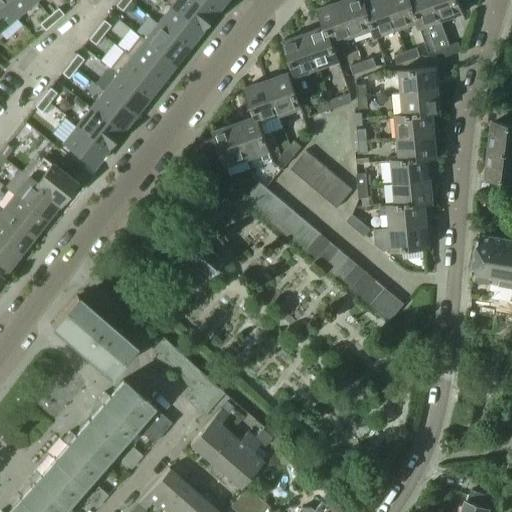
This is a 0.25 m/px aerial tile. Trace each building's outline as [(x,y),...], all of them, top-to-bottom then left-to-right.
[(0,0),(0,31),(17,17),(1,0),(0,0)] [(36,1),(35,0),(1,0),(17,17),(36,1)] [(122,11),(130,1),(127,0),(120,0),(116,6),(122,11)] [(215,13),(198,0),(167,0),(166,2),(165,3),(170,7),(171,6),(201,30),(215,13)] [(224,0),(198,0),(215,13),(224,0)] [(352,35),(339,0),(335,0),(319,6),(325,25),(326,25),(332,42),(333,42),(352,35)] [(363,0),(339,0),(352,35),(372,28),(373,28),(363,0)] [(398,26),(388,0),(363,0),(373,28),(372,28),(374,34),(398,26)] [(411,0),(388,0),(398,26),(417,19),(418,19),(411,0)] [(442,20),(434,0),(411,0),(418,19),(417,19),(419,27),(428,24),(437,49),(447,45),(450,44),(442,20)] [(460,5),(458,0),(434,0),(442,20),(463,12),(460,5)] [(201,30),(171,6),(170,7),(157,23),(188,47),(201,30)] [(58,8),(49,16),(54,22),(64,15),(58,8)] [(45,30),(54,22),(49,16),(40,24),(45,30)] [(110,26),(104,20),(96,30),(103,35),(110,26)] [(188,47),(157,23),(144,39),(144,40),(174,64),(188,47)] [(339,61),(333,42),(332,42),(326,25),(325,25),(306,32),(318,68),(339,61)] [(95,44),(103,35),(96,30),(89,39),(95,44)] [(318,68),(306,32),(285,39),(303,91),(313,88),(307,71),(318,68)] [(174,64),(144,40),(144,39),(140,35),(139,36),(126,52),(131,56),(130,57),(161,80),(174,64)] [(462,50),(461,47),(459,41),(450,44),(447,45),(450,54),(462,50)] [(450,54),(447,45),(437,49),(436,49),(439,58),(450,54)] [(418,47),(407,51),(410,60),(421,56),(418,47)] [(161,80),(130,57),(131,56),(126,52),(123,50),(123,51),(109,68),(109,69),(116,74),(117,74),(147,97),(161,80)] [(410,60),(407,51),(395,55),(399,64),(410,60)] [(83,59),(77,54),(69,64),(76,69),(83,59)] [(373,57),(362,61),(365,70),(377,66),(373,57)] [(365,70),(362,61),(351,65),(354,74),(365,70)] [(68,78),(76,69),(69,64),(62,73),(68,78)] [(440,87),(438,67),(400,71),(401,91),(440,87)] [(300,108),(288,72),(267,79),(279,115),(300,108)] [(147,97),(117,74),(116,74),(104,91),(134,114),(147,97)] [(279,115),(267,79),(245,86),(255,115),(256,115),(259,122),(260,122),(279,115)] [(366,83),(357,84),(358,95),(367,94),(366,83)] [(442,111),(440,87),(401,91),(403,114),(434,111),(434,112),(442,111)] [(57,93),(50,88),(42,98),(49,103),(57,93)] [(134,114),(104,91),(90,107),(121,131),(134,114)] [(332,109),(351,102),(350,92),(329,100),(332,109)] [(369,107),(367,94),(358,95),(359,108),(369,107)] [(42,112),(49,103),(42,98),(35,107),(42,112)] [(332,109),(329,100),(317,104),(320,113),(332,109)] [(121,131),(90,107),(83,117),(77,124),(107,148),(121,131)] [(436,134),(434,112),(434,111),(403,114),(396,114),(398,138),(436,134)] [(269,150),(260,122),(259,122),(256,115),(255,115),(236,122),(249,157),(260,153),(263,160),(270,158),(267,150),(269,150)] [(364,125),(363,115),(355,116),(356,126),(364,125)] [(511,123),(503,122),(495,121),(493,133),(490,135),(489,145),(492,147),(492,148),(511,149),(511,123)] [(249,157),(236,122),(215,129),(216,134),(204,138),(212,161),(224,156),(227,164),(249,157)] [(107,148),(77,124),(63,142),(93,166),(107,148)] [(367,128),(357,129),(358,141),(368,140),(367,128)] [(438,156),(436,134),(398,138),(400,159),(430,156),(430,157),(438,156)] [(294,155),(302,146),(294,139),(286,149),(294,155)] [(369,152),(368,140),(358,141),(359,153),(369,152)] [(0,155),(4,158),(12,149),(5,144),(0,150),(0,155)] [(301,174),(316,157),(306,148),(291,166),(301,174)] [(511,178),(511,149),(492,148),(491,150),(488,152),(487,161),(490,164),(488,176),(511,178)] [(287,164),(294,155),(286,149),(279,158),(287,164)] [(432,178),(430,157),(430,156),(400,159),(393,160),(395,182),(432,178)] [(75,182),(43,157),(27,177),(28,178),(58,202),(59,202),(75,182)] [(310,181),(325,163),(316,157),(301,174),(310,181)] [(319,189),(334,172),(325,163),(310,181),(319,189)] [(328,197),(343,179),(334,172),(319,189),(328,197)] [(366,172),(356,173),(358,186),(368,185),(366,172)] [(58,202),(28,178),(15,194),(46,218),(58,202)] [(434,201),(432,178),(395,182),(396,203),(396,204),(426,201),(426,202),(434,201)] [(353,187),(343,179),(328,197),(338,205),(353,187)] [(260,196),(267,186),(261,180),(253,190),(260,196)] [(369,197),(368,185),(358,186),(359,198),(369,197)] [(260,211),(275,193),(267,186),(260,196),(252,204),(260,211)] [(260,196),(253,190),(246,199),(252,204),(260,196)] [(270,219),(285,201),(275,193),(260,211),(270,219)] [(46,218),(15,194),(2,211),(32,235),(46,218)] [(280,227),(294,209),(285,201),(270,219),(280,227)] [(427,215),(426,202),(426,201),(396,204),(396,203),(389,204),(391,227),(428,224),(427,215)] [(304,217),(294,209),(280,227),(288,235),(304,217)] [(0,237),(19,252),(32,235),(2,211),(0,213),(0,237)] [(356,228),(362,221),(353,213),(347,220),(356,228)] [(297,242),(312,224),(304,217),(288,235),(297,242)] [(372,229),(362,221),(356,228),(366,236),(372,229)] [(307,250),(322,232),(312,224),(297,242),(307,250)] [(429,233),(428,224),(391,227),(375,228),(377,244),(384,250),(430,246),(429,233)] [(331,239),(322,232),(307,250),(316,258),(331,239)] [(511,238),(492,235),(481,233),(471,278),(511,286),(511,238)] [(0,264),(6,269),(19,252),(0,237),(0,264)] [(326,266),(341,248),(331,239),(316,258),(326,266)] [(200,241),(192,242),(186,249),(187,257),(208,275),(222,259),(200,241)] [(334,273),(349,255),(341,248),(326,266),(334,273)] [(344,281),(358,263),(349,255),(334,273),(344,281)] [(368,271),(358,263),(344,281),(353,289),(368,271)] [(362,296),(377,278),(368,271),(353,289),(362,296)] [(372,304),(387,286),(377,278),(362,296),(372,304)] [(380,312),(395,293),(387,286),(372,304),(380,312)] [(405,302),(395,293),(380,312),(390,320),(405,302)] [(106,319),(77,295),(54,322),(52,325),(53,326),(53,325),(77,345),(76,346),(80,350),(106,319)] [(133,343),(106,319),(80,350),(84,353),(85,352),(107,371),(106,372),(108,373),(133,343)] [(205,414),(223,393),(161,336),(151,347),(194,387),(184,399),(203,415),(205,414)] [(172,422),(126,382),(123,380),(122,380),(123,381),(110,396),(104,392),(102,395),(137,425),(136,426),(155,442),(172,422)] [(119,445),(136,426),(137,425),(102,395),(97,400),(102,405),(90,419),(119,445)] [(207,459),(229,432),(219,423),(226,414),(220,409),(190,444),(207,459)] [(102,465),(119,445),(90,419),(75,436),(70,431),(67,434),(102,465)] [(224,473),(254,438),(247,432),(240,441),(229,432),(207,459),(224,473)] [(84,486),(102,465),(67,434),(63,440),(68,444),(55,459),(54,459),(53,459),(84,486)] [(260,443),(254,438),(224,473),(240,488),(263,462),(252,452),(260,443)] [(131,469),(142,455),(132,447),(121,460),(131,469)] [(84,486),(53,459),(53,460),(54,460),(41,475),(36,471),(33,474),(67,503),(65,505),(73,511),(91,511),(107,494),(98,486),(92,493),(84,486)] [(163,508),(185,482),(168,468),(138,502),(145,509),(153,500),(163,508)] [(59,511),(65,505),(67,503),(33,474),(28,479),(33,484),(20,499),(20,498),(19,499),(19,500),(32,511),(59,511)] [(188,511),(202,496),(185,482),(163,508),(166,511),(188,511)] [(493,511),(497,499),(498,497),(472,489),(468,501),(467,501),(463,511),(488,511),(489,510),(493,511)] [(239,511),(250,500),(241,493),(231,505),(239,511)] [(219,511),(202,496),(188,511),(219,511)] [(32,511),(19,500),(8,511),(3,511),(1,510),(0,511),(32,511)] [(339,511),(329,503),(327,505),(321,500),(313,510),(310,507),(301,507),(296,511),(339,511)]
